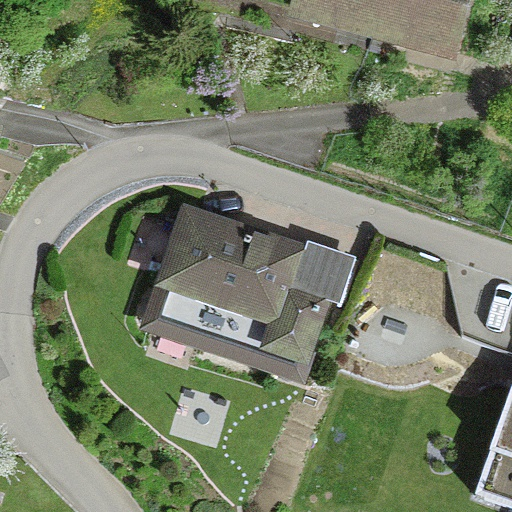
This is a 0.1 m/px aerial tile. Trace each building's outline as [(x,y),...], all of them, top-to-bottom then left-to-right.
[(335,24),(337,17),(371,26),(381,0),(297,0),(294,13),(335,24)] [(406,35),(404,42),(446,53),(459,0),(381,0),(371,26),(406,35)] [(147,328),(294,377),(319,305),(284,293),(291,273),(267,265),(273,248),(183,218),(147,328)] [(315,298),(334,304),(347,266),(328,259),(315,298)] [(508,511),(511,511),(511,418),(482,503),(508,511)]
